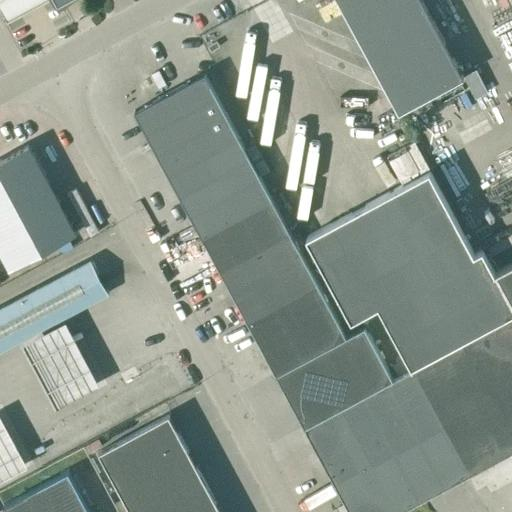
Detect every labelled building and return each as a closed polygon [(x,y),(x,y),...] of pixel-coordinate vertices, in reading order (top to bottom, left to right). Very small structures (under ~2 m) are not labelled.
[(0,0),(0,5),(7,19),(42,0),(57,0),(58,1),(60,0),(0,0)] [(339,0),(399,111),(464,76),(422,0),(339,0)] [(134,110),(201,233),(271,195),(205,72),(134,110)] [(77,232),(29,143),(0,159),(0,249),(10,268),(77,232)] [(410,368),(429,404),(467,474),(511,449),(511,304),(495,272),(495,271),(483,249),(475,253),(430,170),(307,236),(352,319),(379,305),(412,367),(410,368)] [(290,230),(271,195),(201,233),(220,268),(287,232),(290,230)] [(290,230),(287,232),(220,268),(248,321),(318,283),(290,230)] [(0,350),(109,292),(91,259),(0,307),(0,350)] [(511,304),(511,262),(495,271),(495,272),(511,304)] [(248,321),(276,373),(347,335),(346,335),(318,283),(248,321)] [(393,378),(393,377),(365,325),(346,335),(347,335),(276,373),(305,426),(393,378)] [(393,378),(305,426),(324,461),(376,432),(429,404),(410,368),(393,377),(393,378)] [(376,432),(395,467),(342,495),(351,511),(395,511),(467,474),(429,404),(376,432)] [(188,448),(169,413),(99,451),(118,486),(188,448)] [(0,423),(0,491),(30,477),(3,423),(0,423)] [(395,467),(376,432),(324,461),(342,495),(395,467)] [(153,511),(207,483),(188,448),(118,486),(131,511),(153,511)] [(91,511),(69,470),(3,504),(7,511),(91,511)] [(222,511),(207,483),(153,511),(222,511)]
